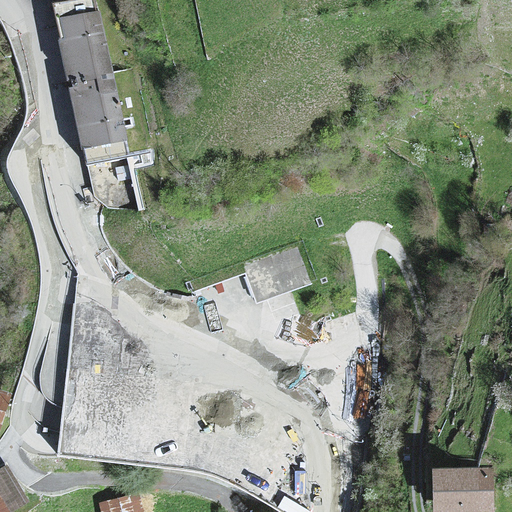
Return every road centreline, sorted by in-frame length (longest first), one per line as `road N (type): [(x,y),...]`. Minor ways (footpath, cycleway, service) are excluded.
road 1 (tertiary): [(49,138),(83,251),(170,319),(294,381),(321,404),(336,448),(331,511)]
road 2 (residential): [(26,400),(51,271),(24,164),(49,138)]
road 3 (residential): [(14,443),(16,462),(45,482),(172,483),(208,490),(238,511)]
road 4 (tertiary): [(5,0),(25,36),(49,138)]
